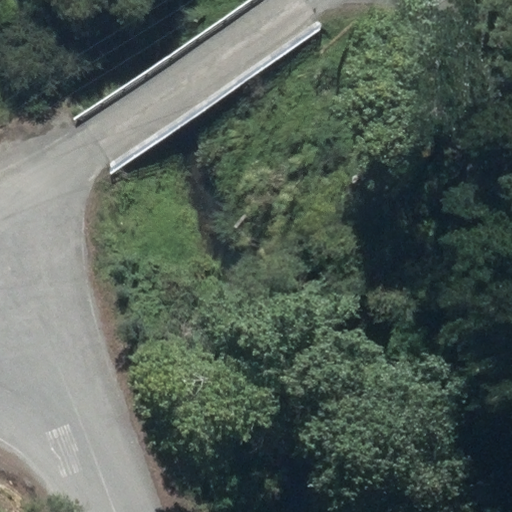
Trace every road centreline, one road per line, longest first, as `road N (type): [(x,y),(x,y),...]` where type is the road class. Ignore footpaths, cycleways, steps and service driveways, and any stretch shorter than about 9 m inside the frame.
road 1 (unclassified): [(0,212),(308,0)]
road 2 (unclassified): [(112,511),(60,371),(0,254)]
